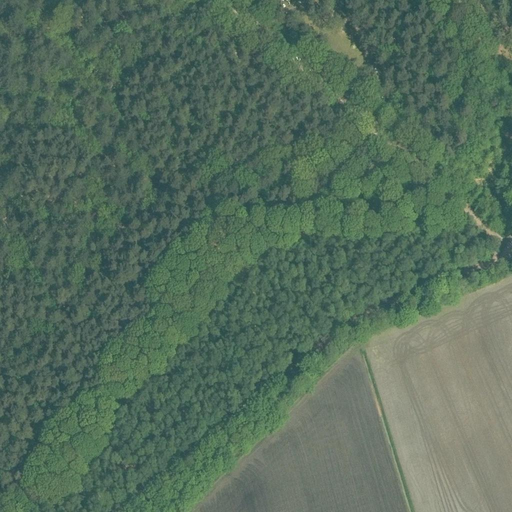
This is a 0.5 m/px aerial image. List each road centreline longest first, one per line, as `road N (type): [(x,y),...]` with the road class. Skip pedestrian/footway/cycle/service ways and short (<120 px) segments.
road 1 (track): [(124,511),(345,325),(511,254)]
road 2 (track): [(511,253),(211,0)]
